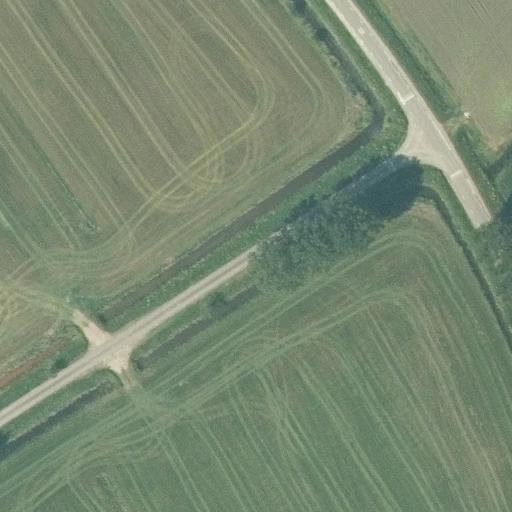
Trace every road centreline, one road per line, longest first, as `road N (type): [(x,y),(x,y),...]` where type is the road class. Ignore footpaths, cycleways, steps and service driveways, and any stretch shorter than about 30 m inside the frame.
road 1 (unclassified): [(0,413),(434,132)]
road 2 (tertiary): [(511,288),(434,132)]
road 3 (tertiary): [(434,132),(341,0)]
